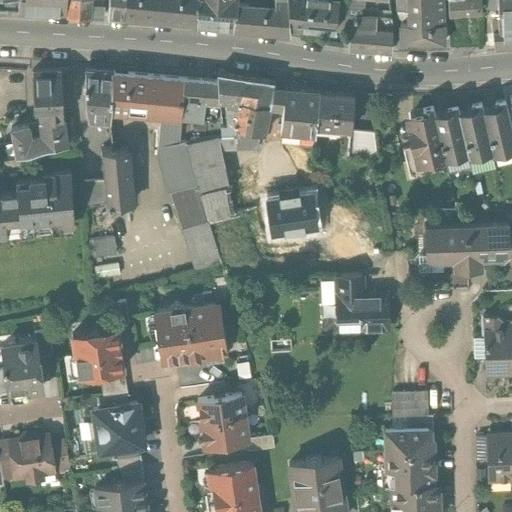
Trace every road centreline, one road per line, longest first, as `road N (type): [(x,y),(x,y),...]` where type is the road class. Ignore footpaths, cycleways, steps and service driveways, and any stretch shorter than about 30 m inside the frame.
road 1 (secondary): [(511,72),(398,79),(172,49),(0,37)]
road 2 (residential): [(179,511),(156,382)]
